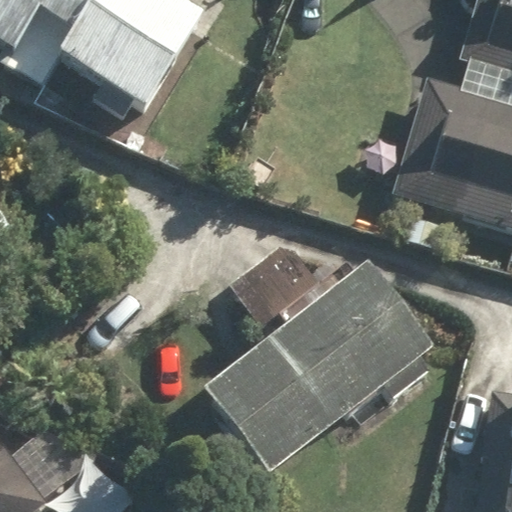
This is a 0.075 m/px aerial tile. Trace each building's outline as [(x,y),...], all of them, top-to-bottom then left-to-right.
[(48,18),(77,38),(63,59),(152,118),(226,6),(217,0),(0,0),(0,45),(20,59),(48,18)] [(511,0),(476,0),(418,204),(511,231),(511,0)] [(331,289),(295,246),(231,300),(266,343),(331,289)] [(443,349),(373,269),(217,405),(287,485),(443,349)] [(511,511),(511,383),(488,383),(481,511),(511,511)] [(0,511),(52,511),(0,447),(0,511)]
